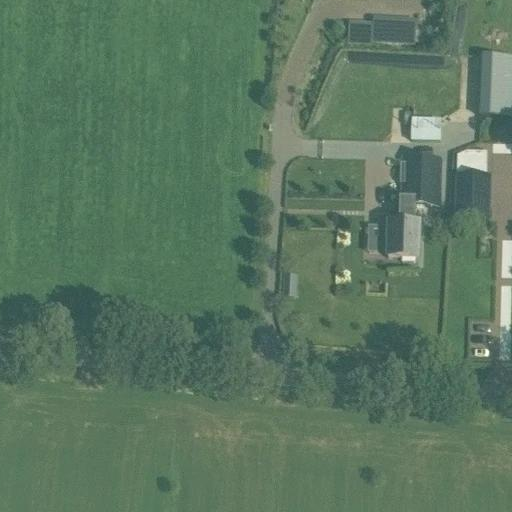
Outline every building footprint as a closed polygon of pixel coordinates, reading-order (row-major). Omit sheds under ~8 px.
[(364,46),(365,24),(349,23),(348,45),(364,46)] [(412,122),(411,142),(440,143),(441,123),(412,122)] [(443,162),(402,160),(401,207),(402,207),(416,208),(442,209),(443,162)] [(457,177),(456,218),(489,219),(490,178),(487,178),(457,177)] [(381,228),(381,243),(388,243),(387,259),(388,259),(402,259),(402,264),(414,264),(414,260),(418,260),(419,227),(415,226),(416,208),(402,207),(401,226),(389,226),(388,229),(381,228)]
